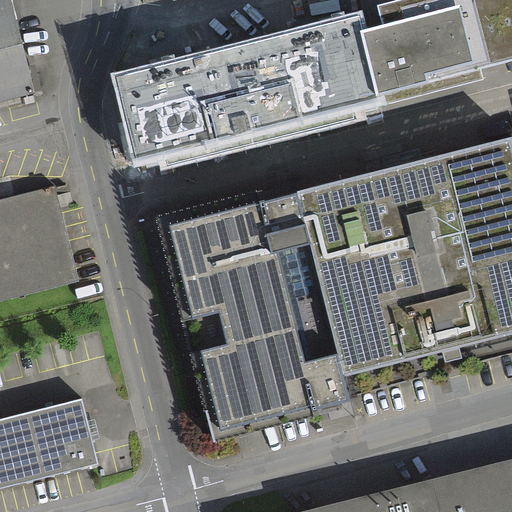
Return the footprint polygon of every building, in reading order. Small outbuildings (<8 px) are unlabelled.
[(0,0),(0,101),(37,92),(13,0),(0,0)] [(383,96),(511,62),(511,0),(467,0),(366,26),(383,96)] [(135,164),(385,102),(383,96),(366,26),(363,14),(113,75),(135,164)] [(511,333),(511,163),(506,138),(279,195),(325,380),(511,333)] [(275,187),(140,222),(198,446),(334,411),(275,187)] [(0,302),(80,283),(57,188),(0,202),(0,302)] [(0,418),(0,488),(99,464),(83,398),(0,418)] [(511,511),(511,448),(259,511),(511,511)]
